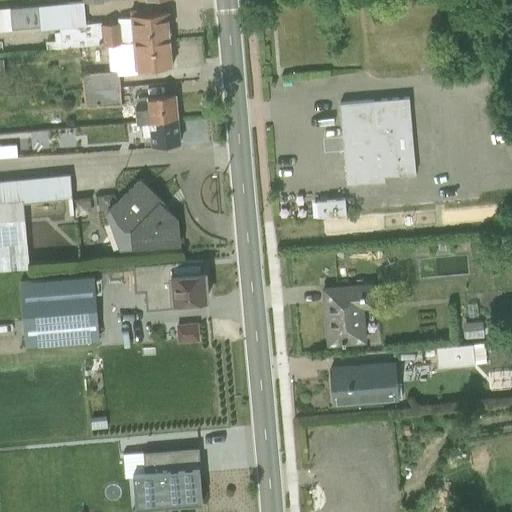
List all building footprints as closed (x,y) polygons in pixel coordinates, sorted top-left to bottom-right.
[(102,44),(106,43),(170,36),(168,11),(117,15),(118,21),(85,24),(81,0),(77,0),(0,6),(0,28),(39,25),(40,28),(59,26),(59,30),(54,30),(54,39),(45,40),(46,47),(101,42),(102,44)] [(157,64),(172,63),(170,36),(106,43),(109,69),(80,72),(82,87),(119,84),(119,72),(135,71),(136,72),(157,70),(157,64)] [(121,102),(119,84),(82,87),(84,105),(121,102)] [(136,119),(142,119),(177,117),(175,93),(146,96),(147,104),(134,105),(136,119)] [(383,173),(414,171),(408,96),(339,101),(344,168),(345,178),(345,182),(383,179),(383,173)] [(50,147),(63,146),(60,115),(47,116),(50,147)] [(144,144),(179,140),(177,117),(142,119),(144,144)] [(68,147),(80,146),(79,125),(67,126),(68,147)] [(20,177),(22,201),(68,196),(69,212),(72,211),(69,173),(20,177)] [(0,267),(27,265),(22,201),(20,177),(0,178),(0,267)] [(118,247),(175,242),(172,216),(160,217),(155,212),(137,178),(105,210),(118,247)] [(317,214),(345,212),(344,196),(315,199),(317,214)] [(77,213),(90,211),(88,197),(75,199),(77,213)] [(172,299),(206,296),(204,271),(170,273),(170,261),(133,264),(135,289),(145,288),(147,306),(173,304),(172,299)] [(19,280),(24,344),(98,338),(92,274),(19,280)] [(323,286),(328,342),(366,339),(363,306),(375,306),(373,282),(323,286)] [(463,336),(482,335),(481,319),(462,320),(463,336)] [(177,341),(198,339),(197,320),(175,321),(177,341)] [(485,340),(436,344),(437,362),(485,360),(485,340)] [(333,402),(401,396),(399,380),(397,380),(395,360),(330,366),(333,402)] [(488,388),(510,387),(509,370),(487,370),(488,388)] [(201,470),(198,444),(143,450),(145,469),(132,471),(136,505),(197,498),(194,471),(201,470)]
